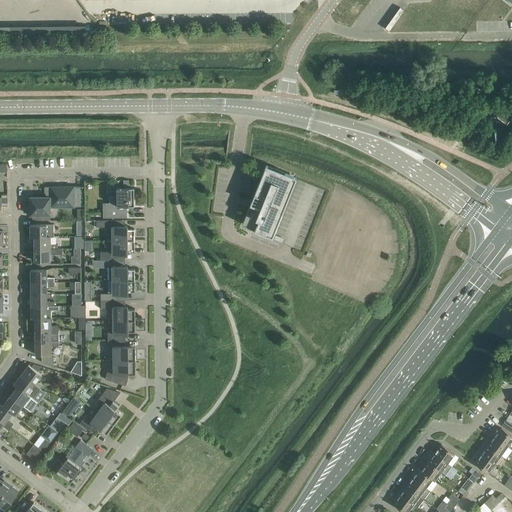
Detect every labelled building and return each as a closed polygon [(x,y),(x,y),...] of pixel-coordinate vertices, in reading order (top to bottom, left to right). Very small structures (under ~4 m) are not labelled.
[(511,107),(508,104),(498,117),(508,124),(511,118),(511,107)] [(465,122),(470,125),(475,129),(487,113),(477,106),(465,122)] [(296,176),(265,164),(242,224),(252,228),(251,230),(259,233),(260,231),(273,236),(296,176)] [(124,188),(117,188),(117,196),(109,196),(109,203),(103,203),(103,218),(115,217),(125,217),(125,206),(134,206),(134,188),(129,188),(129,180),(124,180),(124,188)] [(30,206),(28,206),(28,213),(30,213),(30,215),(33,215),(33,220),(50,220),(50,215),(51,215),(51,208),(75,207),(75,206),(83,206),(83,187),(45,187),(45,197),(30,197),(30,206)] [(113,229),(113,240),(132,240),(132,236),(135,236),(135,228),(127,229),(127,226),(120,226),(120,220),(97,220),(97,226),(97,227),(107,227),(107,229),(113,229)] [(47,224),(31,224),(31,237),(35,237),(47,237),(47,236),(51,236),(54,236),(54,232),(54,224),(47,224)] [(35,237),(35,249),(58,248),(58,244),(51,244),(51,236),(47,236),(47,237),(35,237)] [(85,239),(76,239),(76,247),(85,247),(85,244),(85,240),(85,239)] [(100,260),(107,260),(121,260),(120,254),(128,254),(128,251),(135,251),(135,243),(132,243),(132,240),(113,240),(113,251),(100,251),(100,260)] [(58,248),(35,249),(35,261),(51,261),(51,254),(62,254),(62,248),(58,248)] [(107,267),(108,280),(132,280),(132,276),(135,276),(135,269),(128,269),(128,266),(121,266),(121,260),(107,260),(98,260),(98,267),(107,267)] [(31,270),(31,282),(54,282),(54,277),(47,278),(47,269),(31,270)] [(101,299),(101,300),(121,300),(121,294),(128,294),(128,291),(135,291),(135,283),(132,283),(132,280),(108,280),(108,293),(96,293),(96,299),(101,299)] [(31,282),(31,294),(47,294),(47,286),(54,286),(54,282),(31,282)] [(31,294),(31,306),(55,306),(55,301),(47,301),(47,294),(31,294)] [(114,313),(114,320),(135,320),(135,309),(127,309),(127,306),(121,306),(121,300),(101,300),(101,308),(108,308),(108,313),(114,313)] [(31,318),(35,318),(47,318),(47,317),(51,317),(51,310),(58,310),(58,306),(55,306),(31,306),(31,318)] [(35,318),(36,330),(59,330),(59,325),(51,326),(51,317),(47,317),(47,318),(35,318)] [(108,327),(108,340),(121,340),(121,334),(128,334),(128,331),(135,331),(135,320),(114,320),(114,327),(108,327)] [(36,330),(36,342),(59,342),(59,330),(36,330)] [(114,347),(114,360),(136,360),(136,346),(121,346),(121,340),(108,340),(108,347),(114,347)] [(59,342),(36,342),(36,354),(42,354),(42,362),(54,366),(54,354),(52,354),(52,346),(59,346),(59,342)] [(136,360),(114,360),(114,369),(108,369),(105,379),(126,385),(128,379),(127,379),(127,374),(136,374),(136,360)] [(77,361),(71,371),(74,372),(82,375),(82,364),(82,361),(77,361)] [(29,364),(21,374),(40,388),(43,385),(37,380),(42,374),(29,364)] [(14,384),(17,387),(17,386),(27,393),(33,398),(40,388),(21,374),(14,384)] [(17,387),(10,396),(29,410),(31,411),(38,402),(33,398),(30,396),(27,393),(17,386),(17,387)] [(103,406),(98,412),(114,424),(122,414),(116,409),(119,405),(114,401),(121,392),(107,388),(97,401),(103,406)] [(10,396),(3,405),(12,413),(15,415),(20,409),(26,413),(29,410),(10,396)] [(0,402),(0,418),(11,427),(14,423),(8,419),(12,413),(3,405),(0,402)] [(114,424),(98,412),(93,418),(88,414),(80,423),(91,431),(95,425),(107,434),(114,424)] [(50,426),(58,432),(65,422),(57,416),(50,425),(50,426)] [(11,427),(0,418),(0,429),(3,426),(9,430),(11,427)] [(502,425),(511,431),(511,429),(511,423),(506,419),(502,425)] [(68,429),(77,436),(83,429),(74,421),(68,429)] [(49,424),(41,435),(51,442),(58,432),(50,426),(50,425),(49,424)] [(511,435),(501,427),(495,436),(508,446),(511,440),(511,435)] [(39,447),(44,451),(51,442),(41,435),(35,443),(39,447)] [(495,436),(488,445),(501,455),(508,446),(495,436)] [(67,457),(57,471),(71,481),(81,468),(80,467),(85,461),(83,459),(92,448),(81,439),(76,446),(82,451),(74,462),(67,457)] [(44,451),(39,447),(34,444),(27,453),(36,461),(44,451)] [(442,444),(435,453),(448,463),(455,454),(442,444)] [(488,445),(482,454),(495,463),(501,455),(488,445)] [(428,462),(441,471),(445,474),(452,466),(448,463),(435,453),(428,462)] [(495,463),(482,454),(475,463),(488,473),(495,463)] [(428,462),(422,470),(433,479),(435,481),(441,471),(428,462)] [(472,467),(469,471),(478,477),(481,474),(472,467)] [(420,468),(413,477),(427,487),(433,479),(422,470),(420,468)] [(413,477),(407,486),(424,499),(431,490),(427,487),(413,477)] [(0,504),(5,509),(18,492),(10,485),(8,486),(0,479),(0,504)] [(407,486),(400,495),(413,504),(418,508),(424,499),(407,486)] [(451,500),(448,503),(454,508),(456,504),(460,499),(452,493),(448,498),(451,500)] [(488,498),(484,502),(491,509),(499,502),(499,501),(505,496),(501,493),(496,498),(492,494),(488,498)] [(407,511),(413,504),(400,495),(394,504),(404,511),(407,511)] [(47,511),(34,502),(26,511),(15,511),(14,511),(13,511),(47,511)] [(484,502),(477,510),(479,511),(488,511),(491,509),(484,502)]
